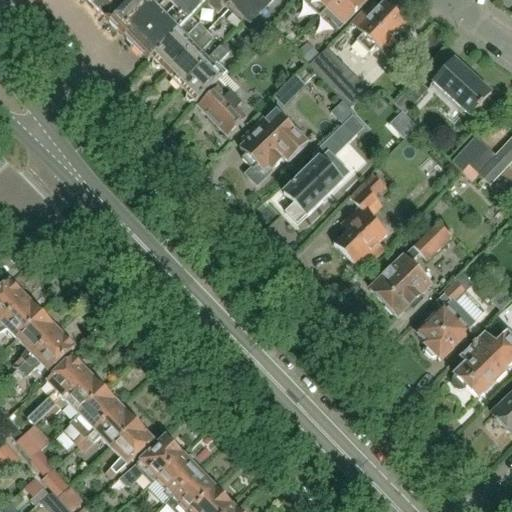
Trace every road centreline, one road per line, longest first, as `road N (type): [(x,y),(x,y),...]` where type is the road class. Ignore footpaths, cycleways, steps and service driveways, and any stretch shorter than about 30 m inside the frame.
road 1 (residential): [(468,511),(74,104),(64,95),(41,117)]
road 2 (residential): [(332,511),(47,220)]
road 3 (secondary): [(401,511),(135,236)]
